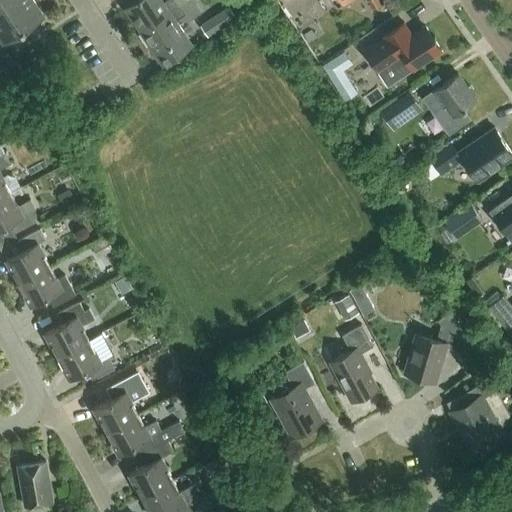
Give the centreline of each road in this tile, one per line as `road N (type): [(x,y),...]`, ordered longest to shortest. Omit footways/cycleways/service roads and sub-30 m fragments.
road 1 (residential): [(338,445),(417,401),(442,511)]
road 2 (residential): [(105,511),(68,436),(39,407)]
